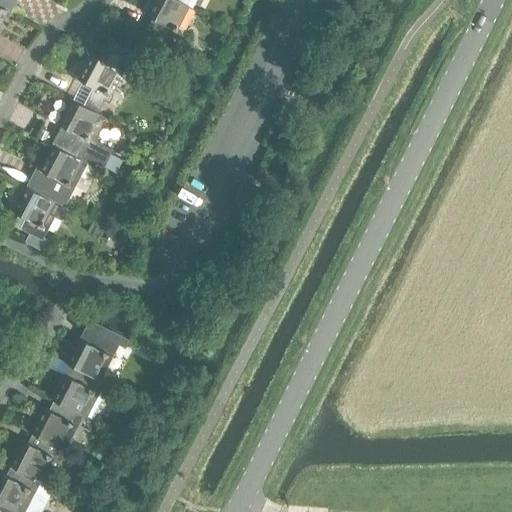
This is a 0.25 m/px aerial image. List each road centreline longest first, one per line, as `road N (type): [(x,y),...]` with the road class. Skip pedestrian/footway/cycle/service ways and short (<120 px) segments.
road 1 (tertiary): [(239,511),(491,0)]
road 2 (residential): [(318,0),(177,270),(152,283),(68,277)]
road 3 (residential): [(0,118),(37,47),(93,0)]
road 4 (residential): [(0,402),(68,277)]
